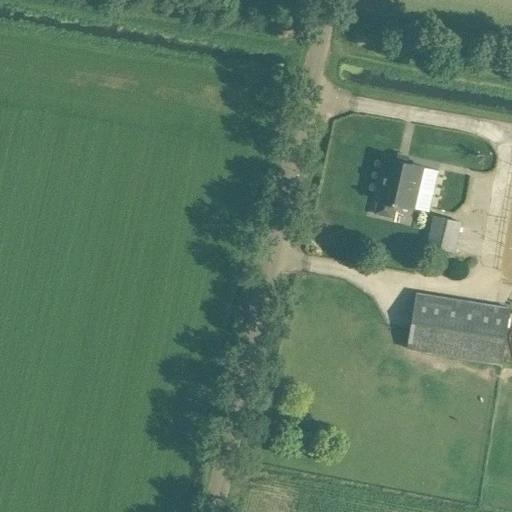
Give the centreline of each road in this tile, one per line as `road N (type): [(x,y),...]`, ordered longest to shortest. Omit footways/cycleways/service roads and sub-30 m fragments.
road 1 (unclassified): [(217,511),(331,0)]
road 2 (track): [(320,47),(61,0)]
